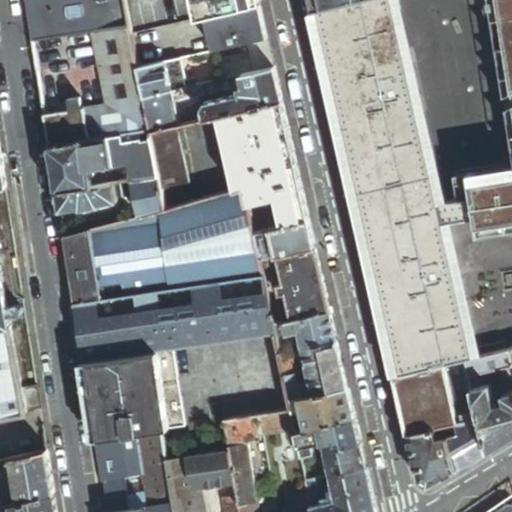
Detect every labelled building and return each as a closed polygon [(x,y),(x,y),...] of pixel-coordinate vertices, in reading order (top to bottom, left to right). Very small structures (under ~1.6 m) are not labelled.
[(28,0),(35,40),(94,30),(132,24),(127,0),(28,0)] [(199,0),(194,0),(198,18),(203,17),(199,0)] [(262,4),(261,0),(199,0),(203,17),(207,16),(262,4)] [(310,0),(313,11),(351,3),(351,1),(350,0),(310,0)] [(467,361),(479,358),(447,224),(442,204),(392,0),(361,0),(351,3),(313,11),(398,378),(467,361)] [(511,0),(497,0),(511,86),(511,0)] [(262,4),(207,16),(214,50),(270,37),(262,4)] [(141,66),(132,24),(94,30),(109,103),(87,107),(92,137),(109,135),(153,128),(147,96),(141,66)] [(277,67),(274,56),(234,65),(237,76),(244,74),(277,67)] [(181,57),(167,61),(173,90),(188,87),(181,58),(181,57)] [(167,61),(141,66),(147,96),(173,90),(167,61)] [(284,101),(277,67),(244,74),(245,75),(247,85),(242,87),(244,98),(239,99),(238,95),(210,101),(204,108),(204,109),(206,118),(219,115),(284,101)] [(247,85),(245,75),(198,85),(201,96),(242,87),(247,85)] [(47,106),(45,106),(46,113),(72,109),(71,102),(70,98),(82,96),(80,87),(45,93),(47,106)] [(173,90),(147,96),(153,128),(153,130),(177,125),(181,124),(173,90)] [(72,109),(84,107),(82,96),(70,98),(71,102),(72,109)] [(311,219),(284,101),(219,115),(235,183),(237,190),(248,187),(257,231),(273,227),(311,219)] [(92,137),(87,107),(84,107),(72,109),(46,113),(51,144),(92,137)] [(177,125),(153,130),(162,173),(164,186),(172,184),(188,181),(177,125)] [(153,130),(153,128),(109,135),(114,163),(127,161),(131,179),(136,178),(162,173),(153,130)] [(109,135),(92,137),(51,144),(59,191),(96,185),(95,179),(94,166),(114,163),(109,135)] [(511,163),(454,172),(456,185),(498,178),(511,175),(511,163)] [(95,179),(96,185),(116,181),(118,181),(116,171),(100,173),(95,179)] [(164,186),(162,173),(136,178),(141,209),(142,213),(142,215),(169,208),(164,186)] [(511,175),(498,178),(500,190),(498,192),(501,194),(506,223),(511,221),(511,175)] [(459,201),(442,204),(447,224),(477,219),(479,227),(506,223),(501,194),(498,192),(500,190),(498,178),(456,185),(459,201)] [(237,190),(235,183),(223,179),(174,189),(172,184),(164,186),(169,208),(237,190)] [(96,185),(59,191),(62,211),(82,207),(83,209),(100,206),(100,204),(119,200),(116,181),(96,185)] [(0,229),(13,228),(6,187),(0,188),(0,229)] [(263,260),(257,231),(248,187),(237,190),(169,208),(142,215),(92,228),(104,298),(266,274),(263,260)] [(67,233),(142,213),(141,209),(133,207),(66,225),(67,233)] [(318,248),(311,219),(273,227),(275,234),(279,256),(318,248)] [(275,234),(273,227),(257,231),(263,260),(273,258),(268,235),(275,234)] [(104,298),(92,228),(65,235),(76,303),(104,298)] [(332,310),(318,249),(278,258),(283,284),(278,285),(281,295),(286,294),(291,320),(332,310)] [(0,326),(12,324),(0,256),(0,326)] [(275,279),(271,260),(264,261),(269,281),(275,279)] [(276,324),(266,274),(104,298),(76,303),(85,361),(174,347),(221,340),(277,331),(276,324)] [(284,321),(280,301),(273,303),(277,322),(284,321)] [(332,312),(286,322),(288,334),(291,334),(301,332),(305,349),(339,342),(332,312)] [(286,322),(276,324),(277,331),(282,354),(294,351),(291,334),(288,334),(286,322)] [(24,388),(12,324),(0,326),(0,417),(28,412),(28,410),(24,388)] [(350,388),(339,342),(305,349),(308,359),(313,384),(316,395),(350,388)] [(174,347),(85,361),(97,439),(136,433),(163,429),(187,425),(174,347)] [(308,359),(305,349),(294,351),(282,354),(287,377),(298,374),(299,374),(296,361),(308,359)] [(471,377),(511,366),(511,355),(511,350),(479,358),(467,361),(471,377)] [(474,390),(471,377),(467,361),(398,378),(411,434),(438,428),(441,427),(447,426),(457,424),(481,418),(474,390)] [(511,392),(511,366),(471,377),(474,390),(480,388),(479,383),(476,381),(478,378),(482,380),(491,379),(504,376),(509,393),(511,392)] [(298,374),(287,377),(292,401),(316,395),(313,384),(301,387),(298,374)] [(38,385),(24,388),(28,410),(41,407),(38,385)] [(490,451),(511,437),(511,392),(509,393),(506,394),(507,403),(497,405),(491,385),(480,388),(474,390),(481,418),(490,451)] [(357,419),(350,388),(316,395),(292,401),(294,409),(294,414),(296,413),(300,412),(304,411),(319,409),(323,426),(357,419)] [(294,409),(260,414),(264,434),(264,437),(298,430),(294,414),(294,409)] [(309,430),(323,426),(319,409),(304,411),(309,430)] [(300,412),(296,413),(299,430),(304,429),(300,412)] [(260,414),(227,419),(232,446),(250,443),(249,437),(264,434),(260,414)] [(490,451),(481,418),(457,424),(460,435),(455,435),(450,436),(458,470),(490,451)] [(362,442),(357,419),(323,426),(325,438),(327,448),(328,449),(362,442)] [(309,430),(298,432),(301,446),(303,455),(314,453),(313,451),(311,440),(322,439),(325,438),(323,426),(309,430)] [(449,431),(447,426),(441,427),(442,432),(444,437),(450,436),(449,431)] [(439,433),(438,428),(411,434),(422,484),(432,486),(458,470),(450,436),(444,437),(440,438),(439,433)] [(174,500),(168,458),(163,429),(136,433),(143,474),(146,495),(148,505),(174,500)] [(136,433),(97,439),(104,480),(143,474),(136,433)] [(324,448),(322,439),(311,440),(313,451),(324,449),(324,448)] [(368,467),(362,442),(328,449),(327,450),(330,467),(331,475),(368,467)] [(250,443),(232,446),(232,448),(236,475),(255,472),(250,443)] [(236,475),(232,448),(192,454),(197,484),(200,486),(202,485),(232,480),(237,480),(236,475)] [(55,495),(48,450),(11,458),(11,460),(13,466),(19,503),(55,495)] [(314,453),(303,455),(308,480),(331,475),(330,467),(319,469),(316,452),(314,453)] [(197,484),(192,454),(168,458),(174,500),(176,511),(205,511),(202,485),(200,486),(197,484)] [(13,466),(11,460),(0,462),(0,506),(13,504),(12,500),(0,501),(0,471),(5,470),(7,468),(13,466)] [(378,511),(368,467),(331,475),(333,484),(336,499),(330,500),(313,504),(315,511),(314,511),(378,511)] [(255,472),(236,475),(237,480),(241,505),(243,504),(260,501),(260,500),(255,472)] [(146,495),(143,474),(104,480),(107,501),(146,495)] [(331,475),(308,480),(311,491),(313,504),(330,500),(329,495),(324,496),(322,487),(333,484),(331,475)] [(242,511),(241,505),(237,480),(232,480),(229,494),(226,495),(228,511),(242,511)] [(298,495),(301,511),(313,511),(315,511),(313,504),(311,491),(298,495)] [(58,511),(55,495),(19,503),(11,505),(12,507),(12,511),(58,511)] [(109,511),(111,511),(148,505),(146,495),(107,501),(109,511)] [(176,511),(174,500),(148,505),(111,511),(176,511)] [(243,504),(243,511),(261,511),(261,509),(260,504),(260,501),(243,504)]
